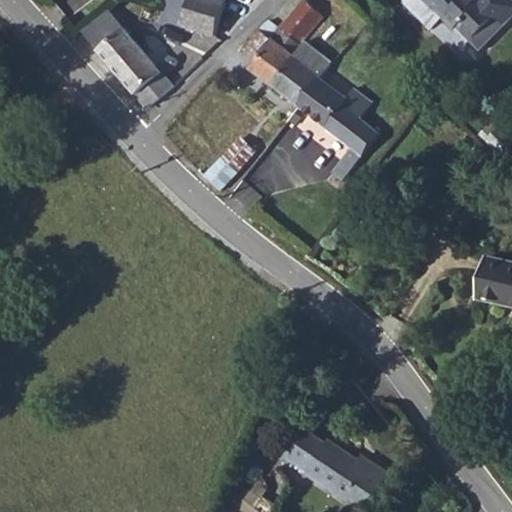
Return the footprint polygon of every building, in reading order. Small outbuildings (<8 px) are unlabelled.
[(171,0),(169,6),(217,24),(225,0),(171,0)] [(482,52),(511,21),(511,0),(399,0),(433,32),(444,20),(470,44),(472,42),(482,52)] [(307,50),(328,22),(309,8),(303,15),(288,35),(307,50)] [(108,35),(153,86),(178,64),(132,14),(108,35)] [(282,91),(283,91),(304,63),(299,60),(307,50),(288,35),(274,25),(266,35),(282,47),(260,74),(282,91)] [(283,91),(306,110),(320,92),(328,82),(340,67),(316,48),(304,63),(283,91)] [(353,184),(358,177),(389,136),(370,121),(382,105),(364,91),(355,103),(328,82),(320,92),(306,110),(359,150),(341,174),(353,184)] [(241,134),(209,175),(227,188),(258,148),(241,134)] [(511,142),(505,136),(494,148),(511,164),(511,162),(511,142)] [(511,298),(511,255),(490,251),(483,293),(511,298)] [(317,433),(299,458),(321,474),(319,476),(361,507),(364,504),(374,511),(379,511),(403,480),(378,462),(375,466),(344,443),(339,450),(317,433)]
